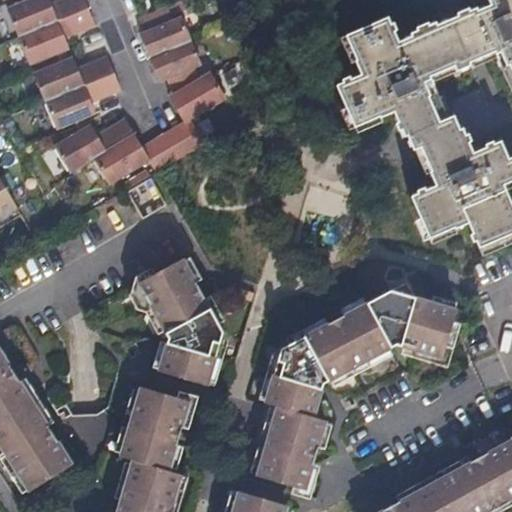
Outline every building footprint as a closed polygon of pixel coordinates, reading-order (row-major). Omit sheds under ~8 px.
[(19,41),(88,13),(82,0),(67,0),(51,7),(48,0),(32,0),(7,10),(19,41)] [(511,0),(491,0),(493,6),(491,7),(492,9),(489,10),(511,63),(511,0)] [(154,61),(196,44),(186,20),(179,23),(173,9),(145,21),(152,36),(145,38),(154,61)] [(511,63),(489,10),(482,13),(497,48),(485,53),(490,64),(501,59),(504,65),(511,84),(511,63)] [(94,26),(88,13),(19,41),(29,63),(68,48),(64,39),(94,26)] [(478,72),(477,70),(456,21),(442,27),(440,23),(435,26),(433,23),(420,28),(422,31),(414,34),(415,37),(402,42),(399,33),(402,32),(399,24),(396,26),(393,18),(386,21),(425,111),(429,109),(431,113),(446,107),(443,100),(439,90),(436,83),(461,73),(463,79),(478,72)] [(425,111),(386,21),(350,37),(362,63),(367,75),(357,80),(355,78),(347,81),(348,84),(342,86),(351,109),(360,127),(386,115),(387,116),(410,108),(413,115),(425,111)] [(362,63),(350,37),(346,39),(356,64),(362,63)] [(205,66),(196,44),(154,61),(164,85),(174,81),(181,97),(203,82),(198,70),(205,66)] [(47,105),(113,78),(105,57),(77,68),(72,58),(34,74),(47,105)] [(501,59),(490,64),(477,70),(478,72),(479,75),(504,65),(501,59)] [(464,81),(463,79),(461,73),(436,83),(439,90),(464,81)] [(229,104),(211,77),(203,82),(181,97),(178,100),(193,122),(184,128),(169,137),(183,160),(208,145),(197,126),(229,104)] [(119,91),(113,78),(47,105),(58,129),(96,113),(91,102),(119,91)] [(443,100),(446,107),(453,124),(459,122),(449,98),(443,100)] [(360,127),(351,109),(346,111),(354,129),(360,127)] [(388,120),(387,116),(386,115),(360,127),(362,132),(388,120)] [(76,174),(96,161),(137,136),(126,118),(98,135),(91,126),(60,147),(76,174)] [(152,164),(159,175),(183,160),(169,137),(154,146),(146,151),(137,136),(96,161),(113,187),(152,164)] [(511,248),(511,197),(510,193),(511,192),(511,163),(504,146),(488,152),(489,156),(479,159),(474,147),(458,154),(458,157),(447,162),(456,181),(474,224),(478,234),(482,243),(489,258),(510,249),(511,248)] [(424,177),(430,174),(420,150),(414,152),(424,177)] [(461,229),(474,224),(456,181),(447,162),(443,164),(445,169),(430,174),(436,187),(427,191),(426,188),(419,191),(420,194),(414,197),(425,220),(419,223),(427,240),(432,238),(435,244),(463,232),(461,229)] [(0,218),(13,211),(0,187),(0,218)] [(478,244),(482,243),(478,234),(474,236),(478,244)] [(185,257),(134,285),(134,290),(132,297),(137,306),(146,309),(158,329),(163,326),(167,334),(158,367),(208,382),(209,379),(216,381),(223,357),(216,355),(224,328),(185,257)] [(288,336),(292,345),(284,349),(277,372),(271,371),(263,396),(269,398),(268,401),(272,403),(252,469),(259,471),(259,473),(308,488),(329,417),(318,414),(328,382),(336,378),(339,384),(398,354),(394,348),(401,345),(409,347),(407,354),(417,357),(419,350),(431,354),(429,360),(451,367),(456,351),(449,349),(461,313),(419,300),(415,292),(408,295),(396,292),(370,305),(366,297),(355,303),(359,311),(322,329),(318,321),(288,336)] [(27,386),(0,345),(0,424),(37,403),(27,386)] [(169,466),(188,397),(141,383),(120,451),(134,455),(117,511),(168,511),(181,469),(169,466)] [(73,463),(37,403),(0,424),(0,447),(24,492),(73,463)] [(511,439),(380,511),(487,511),(511,498),(511,439)] [(284,511),(287,503),(239,489),(232,511),(284,511)]
